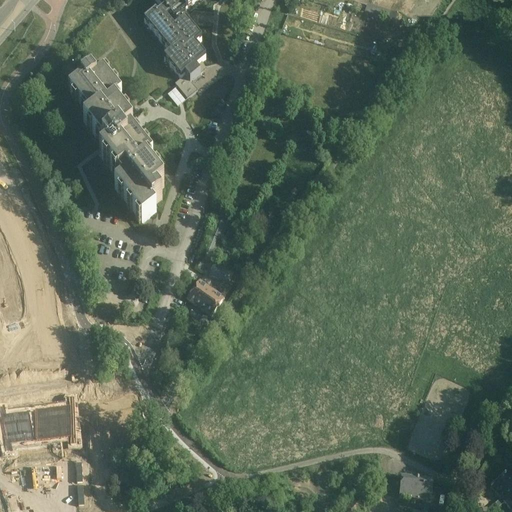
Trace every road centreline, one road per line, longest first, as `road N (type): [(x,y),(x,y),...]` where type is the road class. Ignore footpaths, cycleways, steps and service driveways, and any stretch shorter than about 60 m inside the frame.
road 1 (residential): [(231,480),(183,437),(136,363),(269,0)]
road 2 (primary): [(42,315),(0,197)]
